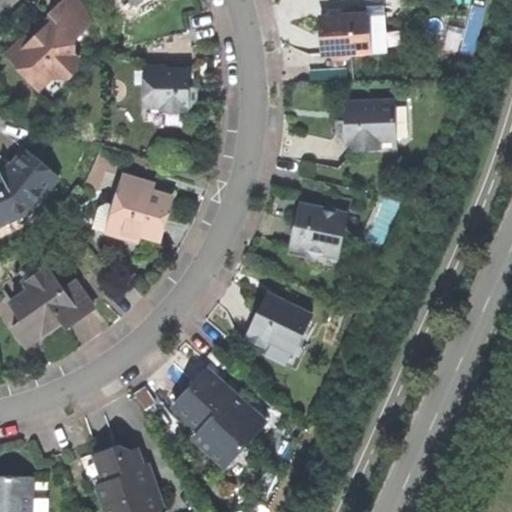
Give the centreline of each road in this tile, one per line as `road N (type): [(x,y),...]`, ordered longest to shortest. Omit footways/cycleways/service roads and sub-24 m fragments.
road 1 (residential): [(0,411),(66,389),(133,346),(213,250),(233,212),(255,115),(240,0)]
road 2 (residential): [(511,245),(392,511)]
